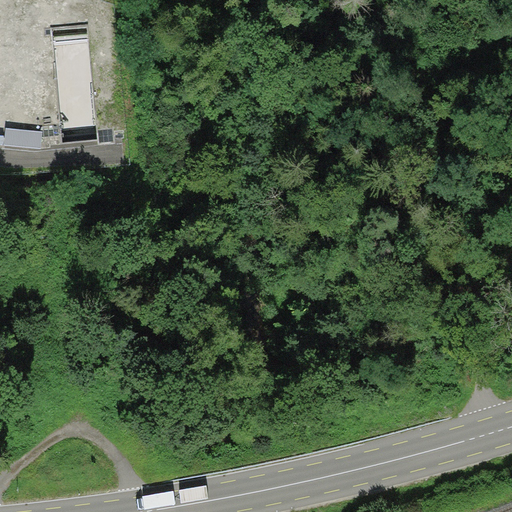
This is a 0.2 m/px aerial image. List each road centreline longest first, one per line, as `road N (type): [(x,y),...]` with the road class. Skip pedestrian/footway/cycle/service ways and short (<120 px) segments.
road 1 (primary): [(140,511),(347,472),(511,426)]
road 2 (track): [(215,501),(114,464),(76,423),(0,480)]
